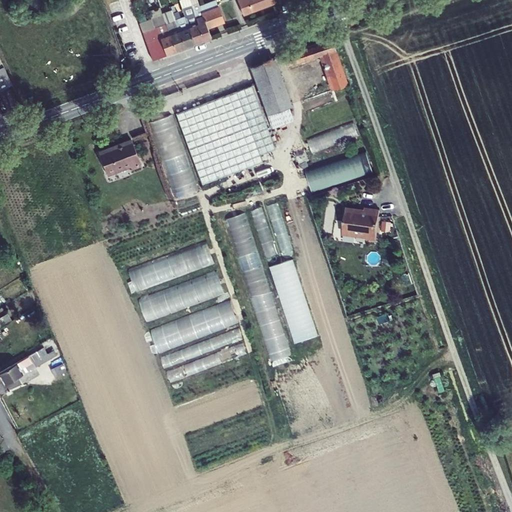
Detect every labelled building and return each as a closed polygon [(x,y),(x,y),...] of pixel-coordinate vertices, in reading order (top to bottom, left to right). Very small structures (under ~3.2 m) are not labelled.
[(218,7),(216,0),(200,6),(202,13),(218,7)] [(237,0),(243,15),(275,3),(274,0),(237,0)] [(199,3),(182,8),(184,16),(195,45),(211,39),(208,28),(202,13),(200,6),(199,3)] [(218,7),(202,13),(208,28),(224,22),(218,7)] [(167,13),(171,22),(166,24),(176,52),(186,48),(173,15),(172,11),(167,13)] [(180,17),(179,13),(173,15),(186,48),(195,45),(184,16),(180,17)] [(176,52),(166,24),(152,29),(160,50),(164,48),(166,55),(176,52)] [(333,89),(346,84),(331,39),(285,54),(289,66),(322,55),(333,89)] [(291,106),(274,58),(251,67),(271,124),(292,116),(288,107),(291,106)] [(0,112),(0,110),(0,89),(12,85),(4,67),(0,68),(0,112)] [(201,184),(263,162),(260,155),(275,149),(252,85),(175,113),(201,184)] [(354,122),(307,138),(311,153),(359,137),(354,122)] [(141,165),(132,141),(99,154),(107,173),(130,165),(131,168),(141,165)] [(368,153),(305,167),(310,189),(373,175),(368,153)] [(198,189),(187,158),(179,161),(181,167),(169,171),(178,196),(198,189)] [(366,238),(375,239),(380,210),(364,208),(364,212),(346,210),(343,232),(366,235),(366,238)] [(381,230),(390,230),(390,220),(381,220),(381,230)] [(208,244),(187,247),(191,270),(212,266),(208,244)] [(6,250),(12,260),(17,258),(11,248),(6,250)] [(136,287),(178,275),(172,257),(137,267),(139,276),(133,277),(136,287)] [(145,321),(224,296),(217,272),(138,298),(145,321)] [(231,303),(150,327),(157,351),(238,326),(231,303)] [(290,327),(293,340),(315,335),(309,312),(297,315),(299,325),(290,327)] [(238,330),(162,355),(166,368),(170,381),(247,356),(238,330)] [(0,375),(5,384),(56,355),(54,350),(47,354),(43,347),(0,371),(0,375)] [(57,376),(66,372),(62,364),(53,369),(57,376)] [(216,423),(213,410),(181,418),(183,430),(216,423)]
